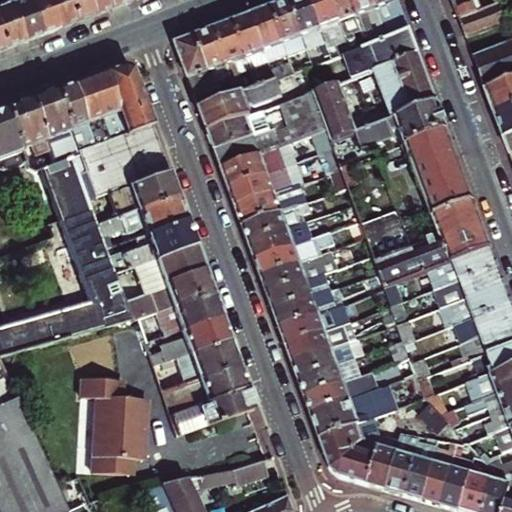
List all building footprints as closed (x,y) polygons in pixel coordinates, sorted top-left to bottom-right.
[(1,0),(0,0),(0,46),(16,40),(1,0)] [(1,0),(16,40),(33,34),(20,0),(1,0)] [(20,0),(33,34),(51,27),(40,0),(20,0)] [(40,0),(51,27),(68,21),(60,0),(40,0)] [(60,0),(68,21),(86,14),(80,0),(60,0)] [(80,0),(86,14),(104,7),(101,0),(80,0)] [(322,44),(306,0),(294,0),(286,4),(303,51),(322,44)] [(327,0),(306,0),(322,44),(323,46),(331,43),(338,59),(348,55),(342,38),(337,24),(327,0)] [(355,17),(348,0),(327,0),(337,24),(355,17)] [(360,32),(379,24),(369,0),(348,0),(355,17),(360,32)] [(369,0),(379,24),(385,40),(407,33),(394,0),(369,0)] [(447,0),(455,19),(470,13),(464,0),(447,0)] [(489,0),(473,7),(475,12),(496,4),(493,0),(489,0)] [(286,4),(267,10),(284,56),(284,58),(303,51),(286,4)] [(455,19),(463,40),(503,24),(496,4),(475,12),(470,13),(455,19)] [(284,56),(267,10),(248,18),(261,53),(268,51),(271,61),(284,56)] [(337,24),(342,38),(360,32),(355,17),(337,24)] [(230,25),(242,60),(248,75),(267,68),(261,53),(248,18),(230,25)] [(224,68),(242,60),(230,25),(211,32),(224,68)] [(211,32),(192,39),(209,84),(227,77),(224,68),(211,32)] [(347,82),(370,74),(416,57),(407,33),(385,40),(367,48),(364,49),(348,55),(338,59),(347,82)] [(482,90),(511,79),(511,38),(469,56),(482,90)] [(209,84),(192,39),(172,47),(192,99),(211,92),(209,84)] [(327,54),(307,61),(310,69),(329,62),(327,54)] [(388,121),(433,104),(416,57),(370,74),(388,121)] [(307,61),(288,68),(291,76),(302,72),(310,69),(307,61)] [(287,64),(268,71),(270,78),(273,83),(291,76),(288,68),(287,64)] [(107,142),(91,148),(82,151),(75,154),(91,200),(105,194),(165,173),(126,69),(118,67),(100,74),(114,115),(123,136),(107,142)] [(85,79),(99,120),(114,115),(100,74),(85,79)] [(270,78),(252,85),(254,90),(273,83),(270,78)] [(85,79),(68,85),(86,134),(102,128),(99,120),(85,79)] [(511,79),(482,90),(491,115),(511,107),(511,79)] [(196,112),(204,135),(247,119),(243,108),(250,110),(284,97),(281,91),(276,92),(273,83),(254,90),(235,97),(216,105),(196,112)] [(60,115),(66,132),(74,129),(79,144),(82,151),(91,148),(88,141),(86,134),(68,85),(52,92),(60,115)] [(328,143),(353,133),(336,86),(310,96),(318,115),(324,132),(328,143)] [(232,90),(214,97),(216,105),(235,97),(232,90)] [(26,101),(50,170),(67,164),(51,119),(60,115),(52,92),(26,101)] [(212,154),(272,132),(272,131),(266,133),(261,119),(267,117),(268,120),(280,116),(284,127),(318,115),(310,96),(247,119),(204,135),(212,154)] [(36,175),(50,170),(26,101),(1,110),(16,152),(28,148),(34,166),(22,171),(23,175),(30,177),(36,175)] [(395,130),(402,147),(443,131),(433,104),(388,121),(353,133),(328,143),(330,150),(338,169),(338,170),(348,167),(341,150),(350,147),(349,143),(354,141),(357,151),(390,139),(388,132),(395,130)] [(507,157),(511,155),(511,107),(491,115),(507,157)] [(20,166),(20,165),(16,152),(1,110),(0,110),(0,173),(3,174),(6,174),(8,174),(10,173),(13,172),(15,171),(17,170),(19,168),(20,166)] [(212,154),(218,171),(288,146),(324,132),(318,115),(284,127),(285,130),(272,134),(272,132),(212,154)] [(402,147),(428,217),(470,202),(443,131),(402,147)] [(88,141),(91,148),(107,142),(104,135),(88,141)] [(72,147),(75,154),(82,151),(79,144),(72,147)] [(295,164),(288,146),(218,171),(225,189),(295,164)] [(0,358),(126,324),(119,305),(109,276),(91,228),(82,203),(67,164),(50,170),(36,175),(85,305),(0,327),(0,358)] [(225,189),(232,208),(293,186),(302,182),(295,164),(225,189)] [(345,189),(338,170),(338,169),(329,172),(336,192),(345,189)] [(133,213),(173,197),(165,173),(105,194),(109,205),(95,210),(91,200),(82,203),(91,228),(133,213)] [(232,208),(240,228),(300,206),(293,186),(232,208)] [(336,211),(351,205),(345,189),(336,192),(330,194),(336,211)] [(133,213),(142,237),(183,222),(173,197),(133,213)] [(383,289),(449,264),(488,249),(470,202),(428,217),(437,239),(408,251),(373,264),(377,274),(383,289)] [(246,245),(285,230),(302,223),(299,215),(306,212),(303,204),(300,206),(240,228),(246,245)] [(150,261),(192,246),(183,222),(142,237),(150,261)] [(291,248),(313,239),(307,222),(302,223),(285,230),(291,248)] [(252,262),(291,248),(285,230),(246,245),(252,262)] [(252,262),(258,279),(297,264),(320,256),(318,249),(329,245),(325,235),(313,239),(291,248),(252,262)] [(132,322),(168,308),(209,294),(192,246),(150,261),(162,292),(146,298),(145,295),(139,297),(119,305),(126,324),(132,322)] [(449,264),(456,283),(495,269),(488,249),(449,264)] [(320,256),(297,264),(304,282),(321,275),(335,270),(328,253),(320,256)] [(266,296),(304,282),(297,264),(258,279),(266,296)] [(109,276),(119,305),(139,297),(129,269),(109,276)] [(456,283),(462,301),(502,287),(495,269),(456,283)] [(321,275),(304,282),(310,299),(328,293),(321,275)] [(266,296),(272,314),(310,299),(304,282),(266,296)] [(449,321),(451,327),(456,325),(470,320),(509,306),(502,287),(462,301),(449,307),(453,319),(449,321)] [(328,293),(310,299),(316,314),(334,308),(328,293)] [(168,308),(177,333),(218,318),(209,294),(168,308)] [(310,299),(272,314),(277,330),(316,314),(310,299)] [(334,328),(352,321),(346,304),(334,308),(336,315),(330,318),(334,328)] [(476,338),(511,324),(511,313),(509,306),(470,320),(476,338)] [(438,311),(444,330),(451,327),(449,321),(453,319),(449,307),(438,311)] [(284,347),(334,328),(330,318),(336,315),(334,308),(316,314),(277,330),(284,347)] [(218,318),(177,333),(182,346),(152,356),(148,345),(141,347),(149,370),(227,342),(218,318)] [(462,343),(476,338),(470,320),(456,325),(458,331),(462,343)] [(284,347),(290,364),(358,339),(352,321),(334,328),(284,347)] [(404,345),(413,342),(406,323),(397,326),(403,343),(404,345)] [(465,364),(486,356),(511,346),(511,324),(476,338),(462,343),(468,356),(463,358),(465,364)] [(298,384),(337,370),(354,363),(358,362),(367,358),(359,338),(358,339),(290,364),(298,384)] [(174,366),(181,385),(235,365),(227,342),(149,370),(158,394),(166,391),(159,372),(174,366)] [(493,375),(511,367),(511,346),(486,356),(493,375)] [(409,358),(396,363),(402,380),(415,375),(411,363),(409,358)] [(418,382),(427,378),(421,359),(411,363),(415,375),(418,382)] [(354,363),(359,377),(363,376),(358,362),(354,363)] [(359,377),(354,363),(337,370),(342,383),(359,377)] [(185,411),(244,389),(235,365),(181,385),(176,387),(185,411)] [(488,400),(495,397),(511,390),(511,367),(493,375),(480,380),(488,400)] [(342,383),(337,370),(298,384),(303,398),(342,383)] [(309,415),(348,400),(381,388),(375,371),(363,376),(359,377),(342,383),(303,398),(309,415)] [(427,378),(418,382),(425,400),(432,398),(440,394),(433,376),(427,378)] [(0,511),(60,511),(0,377),(0,511)] [(86,471),(122,474),(124,459),(130,459),(139,460),(145,400),(118,398),(119,381),(80,377),(79,397),(93,398),(86,471)] [(174,414),(166,417),(174,437),(252,410),(244,389),(185,411),(174,414)] [(501,413),(511,409),(511,390),(495,397),(488,400),(480,403),(486,419),(488,418),(501,413)] [(166,391),(158,394),(166,417),(174,414),(168,397),(166,391)] [(309,415),(319,440),(358,425),(384,416),(378,399),(351,409),(348,400),(309,415)] [(511,409),(501,413),(507,429),(511,427),(511,409)] [(457,424),(452,413),(440,417),(449,427),(457,424)] [(488,418),(494,434),(507,429),(501,413),(488,418)] [(337,479),(364,486),(375,449),(376,447),(358,425),(319,440),(329,469),(337,479)] [(470,430),(468,426),(458,429),(453,431),(465,445),(479,440),(477,435),(467,438),(465,432),(470,430)] [(479,440),(465,445),(478,459),(481,462),(485,458),(482,455),(498,449),(492,435),(479,440)] [(394,454),(413,459),(419,439),(405,436),(403,443),(398,442),(394,454)] [(402,498),(419,502),(430,464),(436,441),(426,440),(419,461),(413,459),(402,498)] [(375,449),(364,486),(383,492),(394,454),(375,449)] [(383,492),(402,498),(413,459),(394,454),(383,492)] [(489,463),(488,460),(485,458),(481,462),(485,467),(489,463)] [(452,460),(449,470),(467,475),(470,465),(452,460)] [(169,511),(198,511),(191,495),(219,487),(221,493),(267,480),(262,461),(227,471),(159,487),(169,511)] [(419,502),(438,508),(449,470),(430,464),(419,502)] [(490,472),(498,481),(506,478),(502,467),(490,472)] [(449,470),(438,508),(452,511),(456,511),(467,475),(449,470)] [(478,511),(499,511),(502,503),(508,484),(498,481),(490,472),(487,481),(478,511)] [(456,511),(478,511),(487,481),(467,475),(456,511)] [(142,511),(169,511),(159,487),(133,493),(142,511)] [(289,511),(284,497),(250,511),(289,511)] [(499,511),(511,511),(511,506),(510,506),(502,503),(499,511)]
